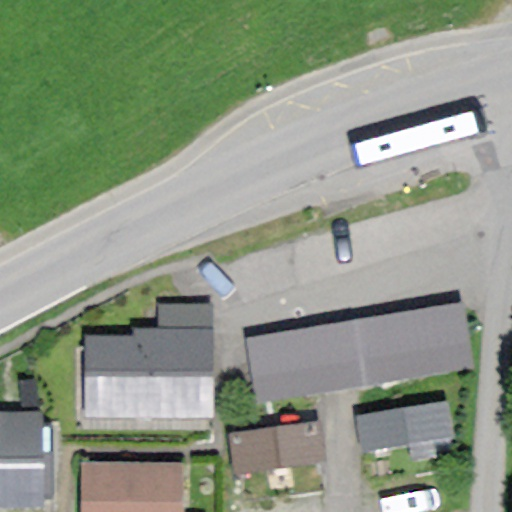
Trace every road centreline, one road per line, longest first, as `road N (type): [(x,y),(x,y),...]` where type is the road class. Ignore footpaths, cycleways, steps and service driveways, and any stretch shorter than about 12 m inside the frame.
road 1 (secondary): [(511,81),(343,143),(0,298)]
road 2 (residential): [(489,511),(498,322),(511,241)]
